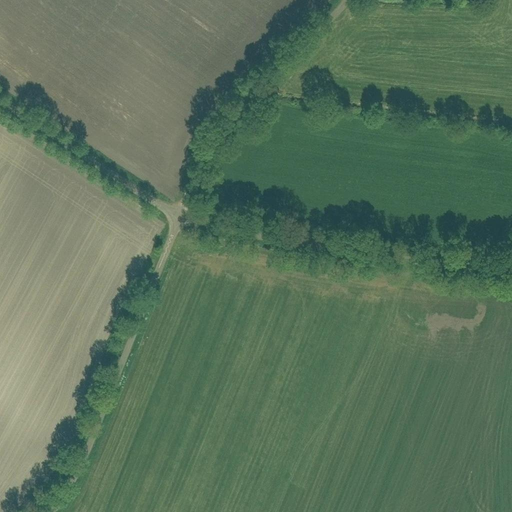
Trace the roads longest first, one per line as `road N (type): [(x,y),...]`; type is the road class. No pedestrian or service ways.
road 1 (unclassified): [(511,268),(367,255),(178,217)]
road 2 (unclassified): [(55,511),(178,217)]
road 3 (unclassified): [(178,217),(227,121),(315,40),(343,0)]
road 4 (unclassified): [(178,217),(0,100)]
